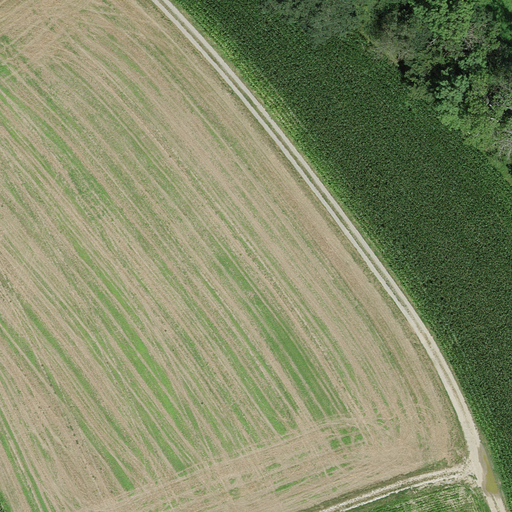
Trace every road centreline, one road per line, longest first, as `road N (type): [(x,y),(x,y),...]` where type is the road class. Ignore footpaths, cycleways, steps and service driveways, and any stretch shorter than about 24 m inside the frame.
road 1 (track): [(156,0),(359,258),(474,460),(490,511)]
road 2 (track): [(474,460),(332,511)]
